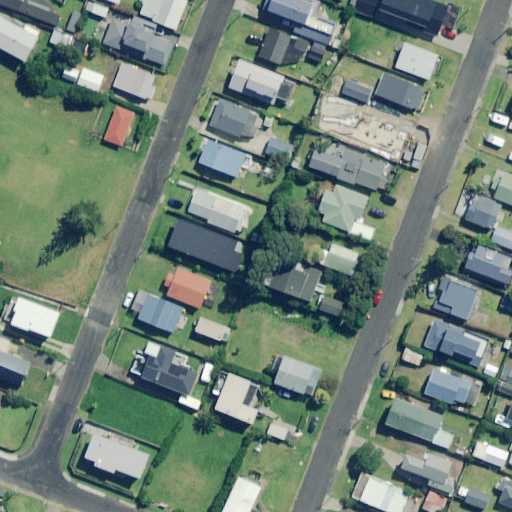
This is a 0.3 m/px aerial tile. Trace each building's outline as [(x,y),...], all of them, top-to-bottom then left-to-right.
[(0,0),(0,5),(55,28),(60,16),(55,14),(56,11),(45,1),(43,0),(0,0)] [(184,13),(188,1),(184,0),(140,0),(140,1),(143,2),(142,4),(144,5),(140,15),(153,20),(152,22),(176,32),(181,20),(184,21),(187,14),(184,13)] [(265,7),(263,13),(294,24),(290,34),(314,42),(322,21),(313,18),(318,3),(308,0),(264,0),(262,6),(265,7)] [(446,10),(420,0),(381,0),(377,12),(404,22),(403,26),(435,38),(446,10)] [(108,10),(89,3),(86,11),(105,19),(108,10)] [(113,18),(102,44),(147,62),(147,60),(165,67),(174,44),(157,37),(157,36),(154,35),(157,26),(135,16),(132,23),(131,23),(130,25),(113,18)] [(10,23),(0,17),(0,49),(26,63),(39,39),(37,38),(39,34),(12,19),(10,23)] [(290,38),(267,29),(255,59),(278,68),(290,38)] [(66,37),(53,32),(50,44),(63,48),(66,37)] [(311,45),(298,38),(292,50),(305,56),(311,45)] [(403,43),(393,69),(427,82),(437,56),(403,43)] [(274,77),(232,58),(223,79),(229,82),(225,93),(260,109),(274,77)] [(151,87),(155,77),(115,62),(106,85),(146,100),(147,98),(151,100),(156,89),(151,87)] [(98,92),(105,77),(83,68),(77,84),(98,92)] [(426,91),(382,74),(374,95),(418,112),(426,91)] [(371,91),(345,81),(340,94),(366,104),(371,91)] [(354,103),(328,95),(324,107),(350,116),(354,103)] [(258,116),(217,100),(206,126),(238,139),(240,134),(249,138),(258,116)] [(135,115),(116,107),(104,140),(122,147),(135,115)] [(379,156),(388,129),(360,119),(358,124),(349,121),(346,129),(355,133),(351,147),(379,156)] [(292,148),(268,139),(262,155),(286,164),(292,148)] [(244,157),(205,142),(196,166),(235,181),(244,157)] [(312,151),(306,168),(334,179),(334,180),(352,187),(353,185),(375,193),(385,166),(362,157),(361,159),(342,152),(338,160),(312,151)] [(511,175),(504,172),(499,183),(494,181),(491,186),(499,190),(495,199),(511,207),(511,175)] [(243,206),(196,187),(185,213),(205,221),(204,224),(231,235),(243,206)] [(368,200),(333,187),(330,194),(324,192),(316,214),(322,216),(319,224),(369,242),(374,230),(359,224),(368,200)] [(502,207),(473,197),(464,220),(493,231),(502,207)] [(239,243),(176,221),(167,247),(239,273),(246,254),(237,251),(239,243)] [(511,235),(497,229),(492,243),(511,250),(511,235)] [(319,250),(312,264),(355,282),(365,259),(330,244),(326,253),(319,250)] [(468,258),(464,268),(486,277),(484,283),(503,291),(510,275),(511,272),(508,270),(511,261),(505,258),(478,247),(474,257),(469,255),(468,258)] [(284,258),(270,291),(301,304),(315,272),(284,258)] [(166,290),(163,297),(198,312),(209,283),(175,269),(171,278),(166,276),(161,287),(166,290)] [(477,291),(443,279),(439,291),(441,292),(435,309),(467,321),(477,291)] [(511,298),(505,295),(500,306),(511,311),(511,298)] [(181,311),(145,296),(135,322),(171,336),(181,311)] [(323,297),(317,311),(340,321),(346,307),(323,297)] [(60,313),(18,299),(9,324),(51,339),(60,313)] [(231,333),(197,319),(191,334),(217,344),(218,341),(226,344),(231,333)] [(454,353),(474,361),(481,344),(462,335),(446,329),(432,323),(423,344),(453,357),(454,353)] [(0,379),(3,381),(21,388),(31,364),(12,357),(13,353),(17,355),(19,350),(0,342),(0,379)] [(176,354),(160,348),(156,359),(149,356),(140,377),(190,397),(199,375),(172,364),(176,354)] [(423,356),(406,349),(401,360),(419,367),(423,356)] [(319,373),(280,358),(270,386),(300,398),(300,395),(309,399),(319,373)] [(511,367),(506,365),(500,381),(511,384),(511,367)] [(435,370),(426,395),(453,405),(455,401),(464,404),(471,384),(435,370)] [(248,384),(226,376),(212,414),(250,428),(256,414),(239,407),(248,384)] [(390,399),(381,422),(433,441),(431,444),(448,450),(453,437),(439,432),(444,419),(390,399)] [(287,431),(270,424),(267,431),(271,433),(270,436),(282,442),(287,431)] [(140,479),(149,457),(131,450),(134,443),(116,437),(114,443),(96,436),(93,443),(87,459),(96,462),(95,466),(115,474),(117,469),(140,479)] [(487,446),(476,443),(472,457),(483,460),(487,446)] [(508,454),(491,448),(485,463),(502,470),(508,454)] [(409,455),(404,469),(444,484),(451,464),(429,456),(427,462),(409,455)] [(401,511),(409,494),(361,474),(351,498),(383,511),(401,511)] [(225,511),(259,511),(253,509),(262,490),(241,480),(225,511)] [(511,482),(508,480),(498,504),(511,509),(511,482)] [(461,486),(458,495),(468,499),(466,502),(486,509),(490,497),(461,486)] [(422,511),(423,511),(436,511),(437,511),(443,511),(448,501),(430,493),(422,511)]
